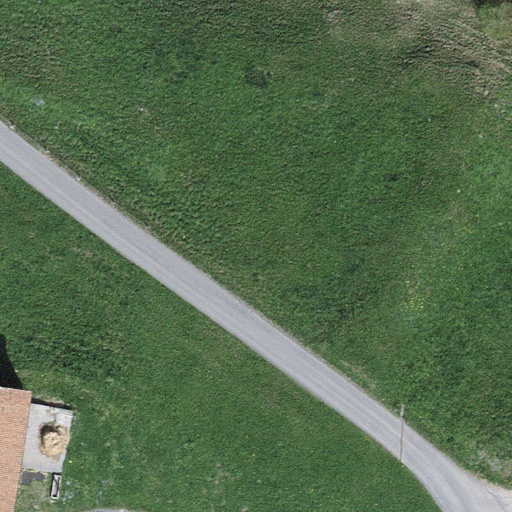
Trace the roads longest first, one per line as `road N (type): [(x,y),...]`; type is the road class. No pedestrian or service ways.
road 1 (residential): [(0,142),(425,462),(469,511)]
road 2 (motorway): [(0,395),(294,511)]
